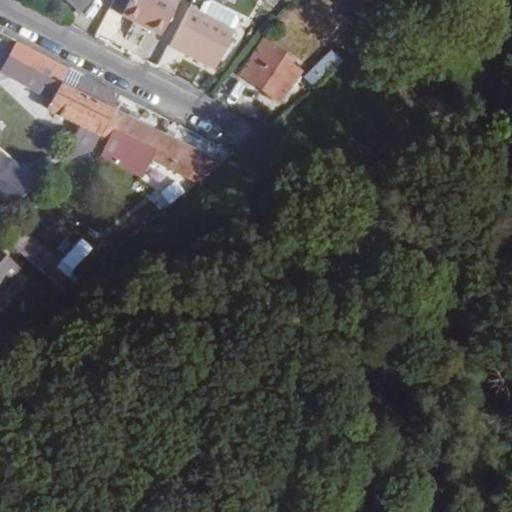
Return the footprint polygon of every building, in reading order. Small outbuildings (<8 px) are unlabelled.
[(159,28),(173,0),(123,0),(120,7),(120,9),(159,28)] [(202,0),(199,7),(232,24),(237,14),(235,8),(220,0),(202,0)] [(213,63),(233,25),(232,24),(199,7),(188,1),(167,39),(213,63)] [(26,41),(16,36),(1,67),(11,72),(26,41)] [(278,72),(290,55),(262,36),(239,69),(278,96),(290,79),(278,72)] [(46,103),(78,119),(109,83),(26,41),(11,72),(43,89),(40,94),(48,98),(46,103)] [(305,74),(312,82),(340,60),(333,52),(305,74)] [(109,83),(78,119),(64,146),(64,152),(88,144),(96,129),(108,103),(116,88),(109,83)] [(123,111),(108,103),(96,129),(104,133),(96,152),(119,164),(151,125),(132,116),(136,110),(126,105),(123,111)] [(160,130),(151,125),(119,164),(138,174),(147,155),(192,179),(216,159),(170,135),(173,129),(163,124),(160,130)] [(37,175),(13,154),(0,169),(23,189),(37,175)] [(8,214),(0,223),(0,229),(35,260),(47,247),(8,214)] [(0,286),(20,262),(0,244),(0,286)] [(47,247),(35,260),(63,284),(71,277),(54,263),(59,257),(47,247)]
